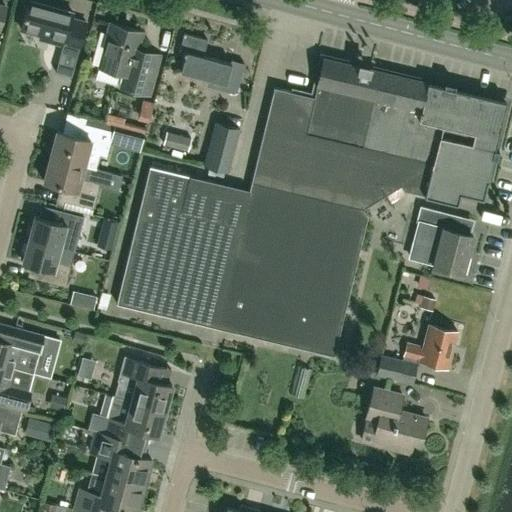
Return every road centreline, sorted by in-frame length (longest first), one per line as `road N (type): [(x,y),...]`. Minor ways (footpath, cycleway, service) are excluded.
road 1 (residential): [(400,511),(188,452)]
road 2 (unclassified): [(454,511),(511,299)]
road 3 (tertiary): [(511,60),(328,13)]
road 4 (residential): [(0,250),(22,140),(0,123)]
